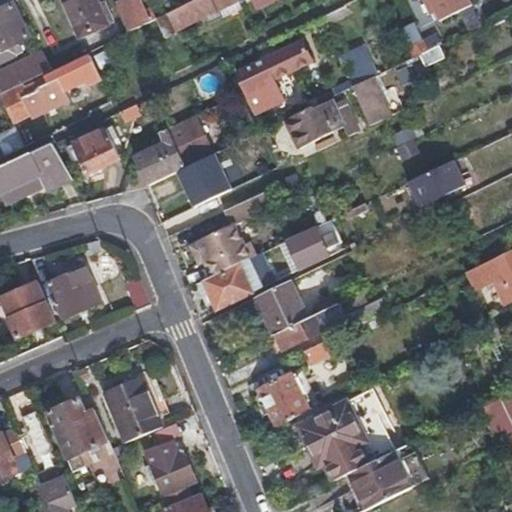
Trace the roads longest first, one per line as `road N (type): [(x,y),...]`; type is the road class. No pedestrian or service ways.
road 1 (residential): [(0,244),(107,218),(130,221),(177,310)]
road 2 (residential): [(177,310),(259,511)]
road 3 (residential): [(0,385),(177,310)]
